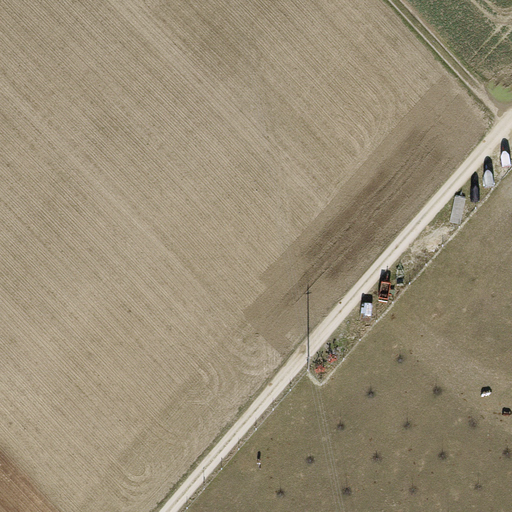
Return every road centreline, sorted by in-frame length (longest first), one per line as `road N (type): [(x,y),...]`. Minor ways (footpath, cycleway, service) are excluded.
road 1 (track): [(511,130),(182,511)]
road 2 (track): [(403,0),(511,109)]
